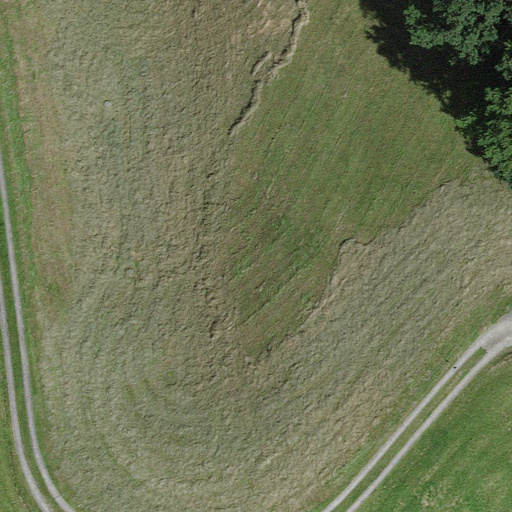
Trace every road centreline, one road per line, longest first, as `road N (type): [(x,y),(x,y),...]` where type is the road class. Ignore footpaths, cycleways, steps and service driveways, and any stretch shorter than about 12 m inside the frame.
road 1 (track): [(0,215),(29,451),(54,511)]
road 2 (track): [(350,511),(511,339)]
